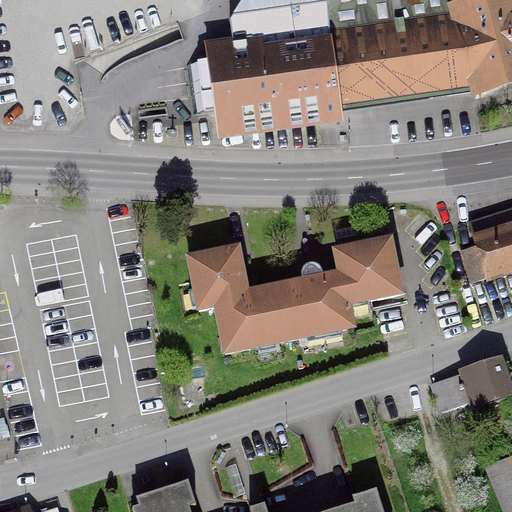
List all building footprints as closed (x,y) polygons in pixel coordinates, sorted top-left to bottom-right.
[(331,32),(452,16),(451,14),(448,0),(316,0),(319,7),(326,6),(327,9),(328,8),(331,32)] [(452,16),(471,88),(472,93),(511,82),(511,0),(504,0),(451,14),(452,16)] [(342,116),(341,106),(331,32),(328,8),(327,9),(326,6),(319,7),(231,19),(228,24),(231,48),(205,52),(206,64),(185,67),(191,117),(213,114),(216,133),(342,116)] [(471,88),(452,16),(331,32),(341,106),(471,88)] [(511,231),(473,244),(475,250),(459,255),(469,285),(511,271),(511,231)] [(300,277),(302,290),(246,301),(237,260),(234,255),(229,254),(187,262),(197,313),(214,309),(224,356),(351,330),(346,307),(398,297),(388,244),(338,255),(335,261),(339,282),(322,286),(319,273),(314,269),(308,268),(303,271),(300,277)] [(506,394),(497,365),(461,377),(462,378),(431,388),(439,415),(506,394)] [(511,511),(511,458),(486,470),(503,511),(511,511)] [(181,511),(193,508),(186,486),(135,502),(138,511),(379,511),(374,494),(351,502),(354,511),(181,511)]
